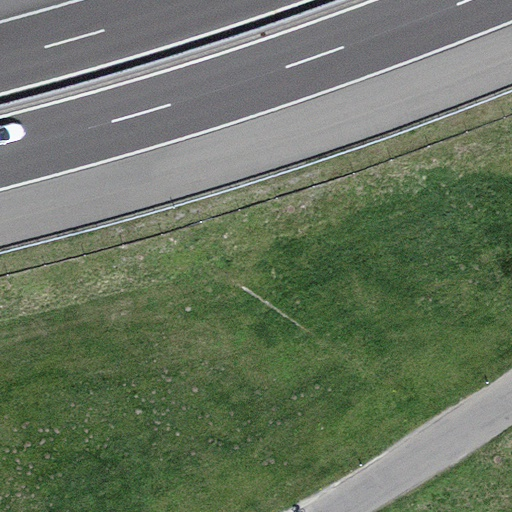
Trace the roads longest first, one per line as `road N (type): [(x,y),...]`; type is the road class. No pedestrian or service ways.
road 1 (motorway): [(0,151),(321,57),(467,0)]
road 2 (unclassified): [(511,399),(334,511)]
road 3 (motorway): [(200,0),(0,58)]
